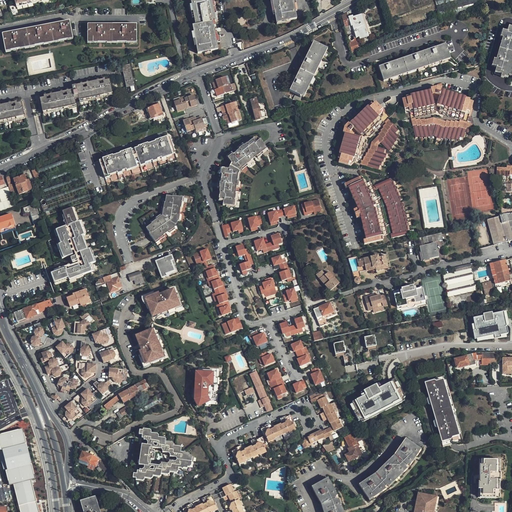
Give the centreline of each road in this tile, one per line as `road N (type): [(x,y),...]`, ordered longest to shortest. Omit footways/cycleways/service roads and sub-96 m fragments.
road 1 (residential): [(0,168),(358,0)]
road 2 (residential): [(139,298),(120,338),(134,371),(161,373),(177,409),(112,438),(83,429),(70,437)]
road 3 (residential): [(511,249),(309,304),(305,292)]
road 4 (tertiary): [(0,345),(37,420),(56,511)]
road 5 (unknown): [(334,14),(353,62),(460,30)]
